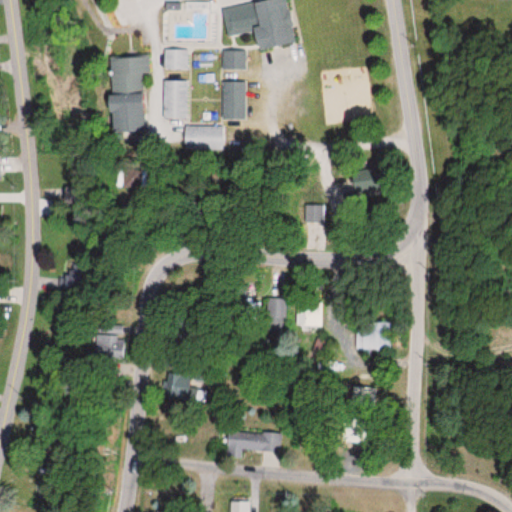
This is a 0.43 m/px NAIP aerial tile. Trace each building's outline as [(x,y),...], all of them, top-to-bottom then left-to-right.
[(293,42),(285,0),(269,0),(227,8),(232,37),(251,34),(254,49),(293,42)] [(246,70),(246,47),(222,47),(222,70),(246,70)] [(188,70),(188,49),(164,49),(164,70),(188,70)] [(107,57),(108,96),(103,96),(104,135),(141,133),(139,74),(149,73),(148,56),(107,57)] [(163,80),(163,118),(186,118),(186,80),(163,80)] [(247,82),(222,82),(222,120),(247,120),(247,82)] [(226,126),(183,126),(183,149),(226,149),(226,126)] [(265,331),(286,328),(281,298),(249,303),(252,318),(263,316),(265,331)] [(296,326),(323,326),(323,302),(296,302),(296,326)] [(391,349),(391,323),(356,323),(356,349),(391,349)] [(92,325),(92,358),(123,358),(123,325),(92,325)] [(194,373),(164,373),(164,397),(194,397),(194,373)] [(280,452),(282,434),(223,429),(221,457),(242,458),(242,450),(280,452)] [(228,511),(247,511),(247,502),(229,502),(228,511)]
